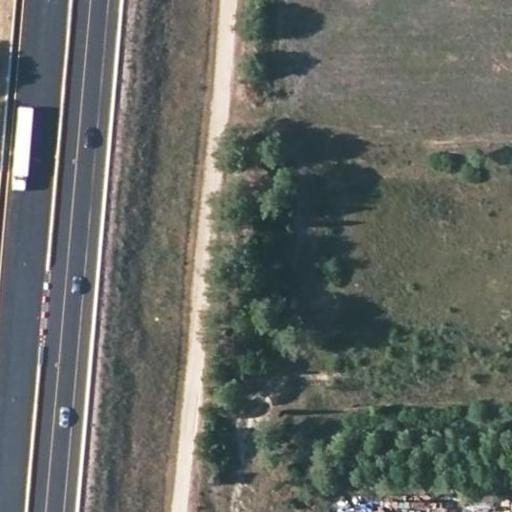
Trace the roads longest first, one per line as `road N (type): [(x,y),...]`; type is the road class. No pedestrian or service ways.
road 1 (track): [(234,0),(183,511)]
road 2 (primary): [(50,511),(96,0)]
road 3 (primary): [(44,0),(0,511)]
